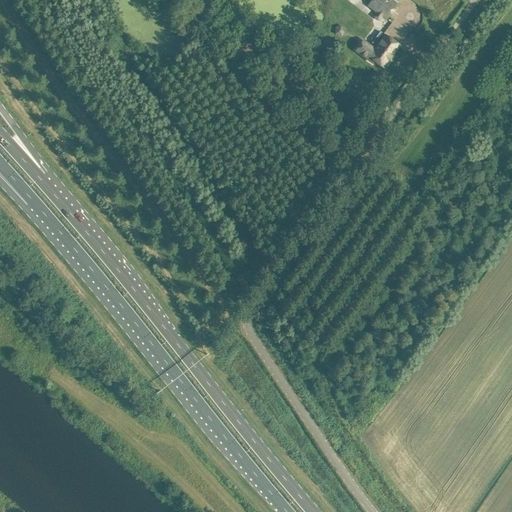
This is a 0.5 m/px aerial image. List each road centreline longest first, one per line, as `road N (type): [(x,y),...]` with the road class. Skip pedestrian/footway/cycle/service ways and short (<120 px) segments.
road 1 (unclassified): [(474,0),(246,320),(373,511)]
road 2 (trunk): [(315,511),(43,178)]
road 3 (trunk): [(32,201),(289,511)]
